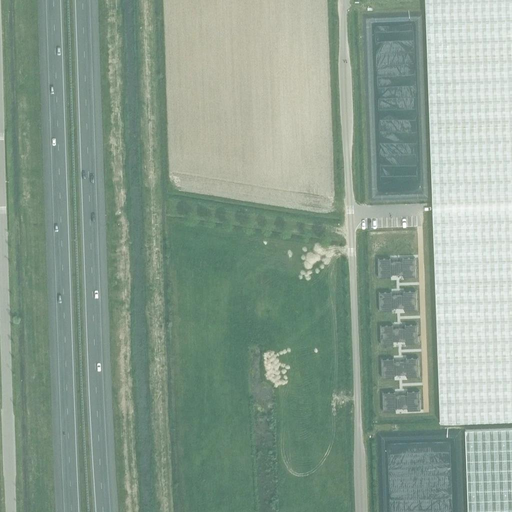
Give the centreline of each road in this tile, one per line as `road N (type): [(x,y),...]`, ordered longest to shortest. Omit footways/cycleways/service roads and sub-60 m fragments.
road 1 (motorway): [(103,511),(82,0)]
road 2 (motorway): [(53,0),(72,511)]
road 3 (unclassified): [(362,511),(343,0)]
road 4 (unclassified): [(10,511),(0,211)]
road 5 (track): [(352,229),(172,206)]
